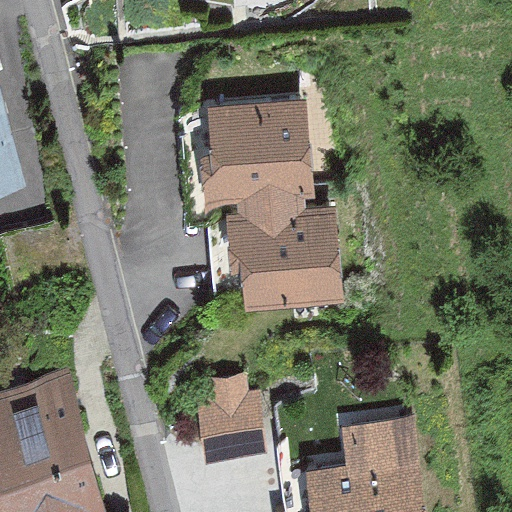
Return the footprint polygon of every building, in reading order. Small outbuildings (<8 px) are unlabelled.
[(0,184),(31,176),(0,58),(0,184)] [(313,92),(208,97),(214,198),(242,196),(248,303),(349,297),(343,190),(318,191),(313,92)] [(215,395),(202,397),(210,456),(274,447),(266,387),(255,388),(253,369),(213,374),(215,395)] [(114,511),(84,377),(0,395),(0,503),(1,511),(114,511)] [(350,457),(313,461),(318,511),(433,511),(422,409),(346,418),(350,457)]
